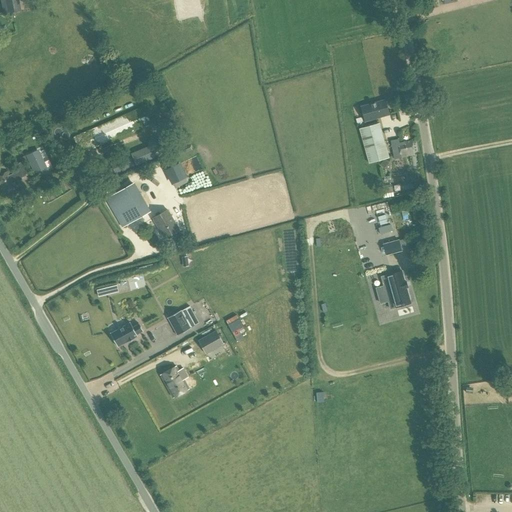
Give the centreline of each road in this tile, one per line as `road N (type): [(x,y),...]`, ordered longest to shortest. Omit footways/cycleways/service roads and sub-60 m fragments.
road 1 (unclassified): [(461,511),(438,221),(399,0)]
road 2 (unclassified): [(153,511),(0,244)]
